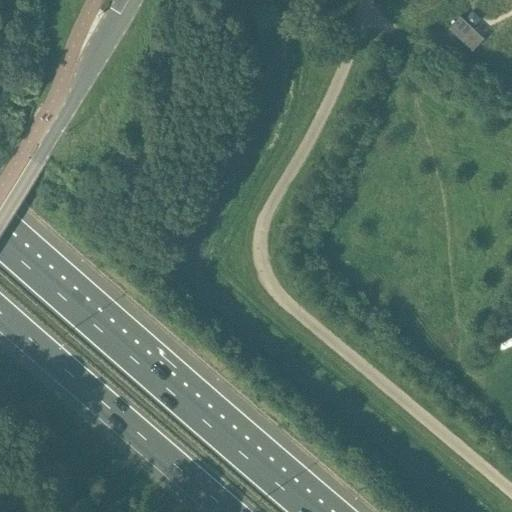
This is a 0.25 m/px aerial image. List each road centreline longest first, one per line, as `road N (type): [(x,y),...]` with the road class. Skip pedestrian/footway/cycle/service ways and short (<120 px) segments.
road 1 (motorway): [(309,511),(0,247)]
road 2 (motorway): [(0,315),(223,511)]
road 3 (tertiary): [(0,219),(128,0)]
